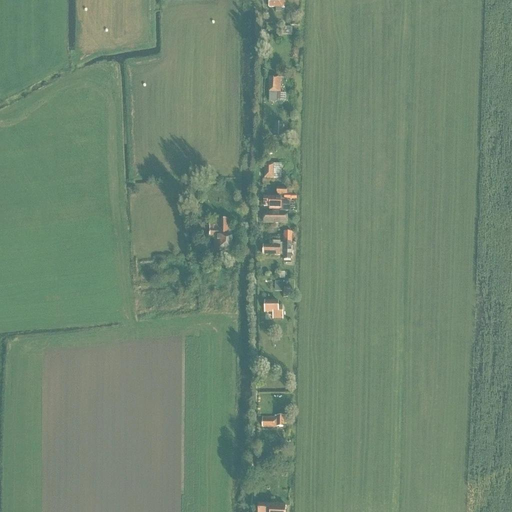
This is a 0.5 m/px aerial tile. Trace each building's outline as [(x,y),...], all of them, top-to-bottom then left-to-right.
[(269,0),(269,7),(276,7),(276,12),(282,12),(282,8),(285,8),(285,0),(269,0)] [(292,27),(282,27),(282,35),(292,35),(292,27)] [(282,78),(278,78),(270,77),(269,101),(278,101),(278,100),(281,100),(281,92),(282,78)] [(282,137),(283,123),(275,123),(275,137),(282,137)] [(280,165),(274,165),(265,165),(265,178),(280,178),(280,165)] [(278,200),(278,197),(264,197),(264,206),(270,206),(270,209),(281,209),(281,211),(290,211),(290,204),(281,204),(281,200),(278,200)] [(287,223),(287,213),(265,212),(265,223),(287,223)] [(232,254),(233,237),(228,237),(228,220),(217,220),(217,227),(211,227),(210,238),(215,238),(214,254),(232,254)] [(293,243),(293,232),(284,232),(284,243),(293,243)] [(281,255),(281,246),(280,246),(281,241),(273,241),(273,245),(263,245),(263,255),(281,255)] [(293,246),(285,246),(285,256),(293,256),(293,246)] [(273,318),(282,318),(282,307),(278,307),(278,302),(265,302),(265,312),(273,312),(273,318)] [(285,427),(285,415),(278,415),(278,417),(263,417),(263,426),(285,427)] [(286,457),(278,457),(278,465),(286,465),(286,457)]
